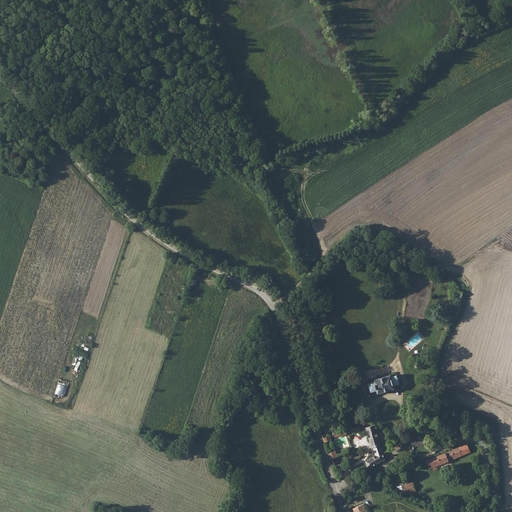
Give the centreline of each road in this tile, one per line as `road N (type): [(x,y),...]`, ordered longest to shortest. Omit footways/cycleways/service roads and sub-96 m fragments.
road 1 (unclassified): [(343,511),(272,302),(138,225),(0,68)]
road 2 (track): [(272,302),(362,225),(379,227),(437,264)]
